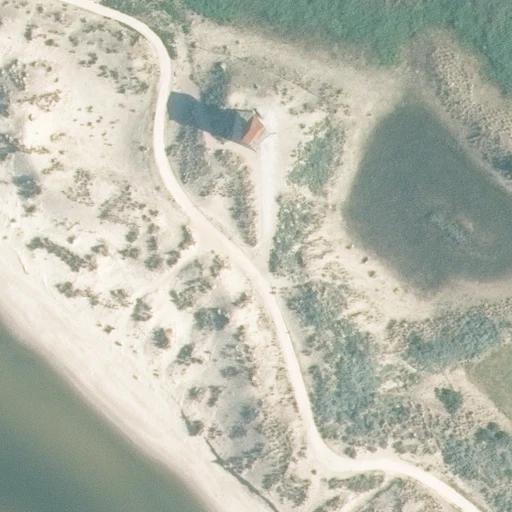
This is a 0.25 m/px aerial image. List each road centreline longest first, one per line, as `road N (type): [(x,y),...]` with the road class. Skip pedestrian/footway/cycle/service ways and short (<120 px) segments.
road 1 (track): [(458,511),(395,455),(297,441),(286,430),(265,350),(226,256),(128,148),(122,125),(130,38),(122,18),(97,0)]
road 2 (track): [(226,256),(231,119)]
